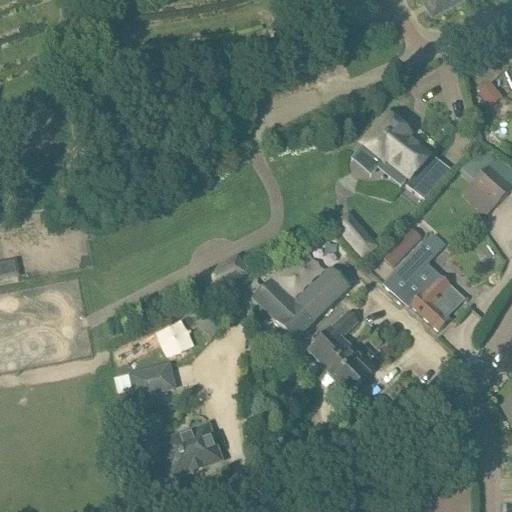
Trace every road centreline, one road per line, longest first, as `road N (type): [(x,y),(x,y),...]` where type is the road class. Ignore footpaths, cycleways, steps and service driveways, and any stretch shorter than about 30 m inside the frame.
road 1 (unclassified): [(265,511),(477,426)]
road 2 (residential): [(511,14),(424,52),(391,0)]
